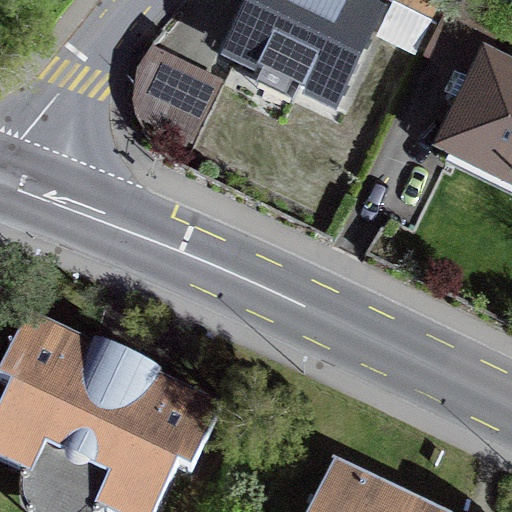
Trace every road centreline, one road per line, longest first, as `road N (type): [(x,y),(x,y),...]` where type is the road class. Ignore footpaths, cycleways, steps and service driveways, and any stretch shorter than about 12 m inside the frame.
road 1 (primary): [(0,173),(511,405)]
road 2 (residential): [(136,0),(0,168)]
